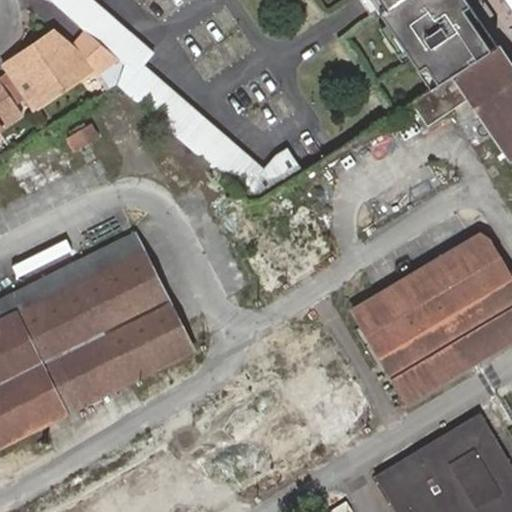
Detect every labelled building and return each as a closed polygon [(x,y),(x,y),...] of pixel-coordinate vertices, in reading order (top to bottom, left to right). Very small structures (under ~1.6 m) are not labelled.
[(259,198),(303,170),(289,149),(275,158),(266,169),(145,62),(153,52),(93,0),(50,0),(59,9),(90,35),(122,60),(133,70),(119,84),(241,191),(247,200),(259,198)] [(438,83),(497,46),(465,0),(366,0),(384,25),(407,57),(417,72),(425,66),(438,83)] [(407,57),(384,25),(377,29),(399,61),(407,57)] [(57,29),(36,42),(40,48),(61,34),(57,29)] [(36,42),(17,55),(21,61),(9,69),(33,106),(86,71),(92,67),(81,50),(72,42),(68,45),(61,34),(40,48),(36,42)] [(122,60),(90,35),(78,42),(90,51),(103,72),(122,60)] [(511,163),(511,68),(497,46),(438,83),(429,89),(409,101),(409,102),(424,126),(467,99),(511,163)] [(17,55),(5,63),(9,69),(21,61),(17,55)] [(417,72),(429,89),(438,83),(425,66),(417,72)] [(0,129),(26,112),(2,78),(0,79),(0,129)] [(110,127),(129,116),(121,102),(102,113),(110,127)] [(99,138),(91,123),(65,138),(73,152),(99,138)] [(137,158),(149,151),(133,125),(121,132),(137,158)] [(419,132),(319,188),(348,241),(449,185),(419,132)] [(9,181),(36,172),(32,161),(5,170),(9,181)] [(314,214),(251,249),(275,292),(338,257),(314,214)] [(408,402),(511,340),(511,280),(484,233),(354,311),(408,402)] [(133,248),(0,314),(0,439),(183,346),(133,248)] [(117,511),(210,511),(370,432),(326,345),(309,353),(301,337),(275,350),(285,371),(203,412),(202,409),(93,464),(117,511)] [(511,511),(511,469),(481,419),(473,424),(511,487),(511,511)] [(382,480),(401,511),(511,511),(511,487),(473,424),(382,480)] [(391,511),(401,511),(382,480),(375,484),(391,511)]
